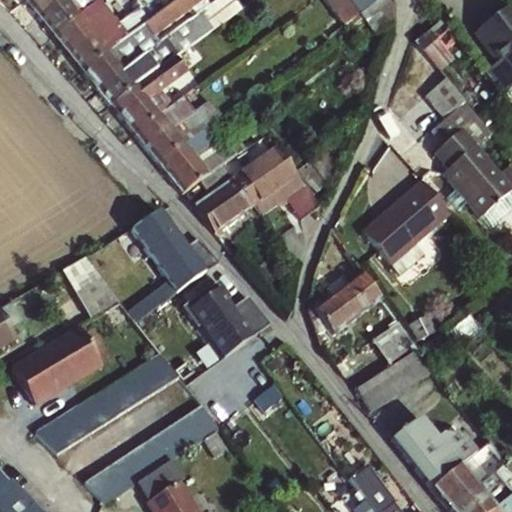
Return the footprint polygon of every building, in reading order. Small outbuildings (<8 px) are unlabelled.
[(37,19),(62,0),(25,0),(23,2),(37,19)] [(98,1),(99,0),(62,0),(37,19),(52,38),(98,1)] [(177,0),(148,22),(81,73),(97,93),(159,43),(154,37),(204,0),(177,0)] [(217,0),(197,15),(159,43),(97,93),(110,107),(172,59),(240,9),(233,0),(217,0)] [(350,0),(362,13),(377,0),(350,0)] [(359,15),(358,15),(373,36),(392,22),(391,9),(385,0),(379,0),(362,13),(359,15)] [(98,1),(52,38),(81,73),(148,22),(138,8),(117,25),(98,1)] [(484,74),(501,96),(511,87),(511,9),(506,2),(481,22),(484,26),(474,34),(498,63),(484,74)] [(441,21),(414,43),(437,72),(451,61),(443,52),(457,41),(452,35),(441,21)] [(182,72),(172,59),(110,107),(134,137),(159,116),(173,106),(159,89),(182,72)] [(424,98),(444,122),(464,105),(445,81),(424,98)] [(236,103),(229,108),(239,121),(246,115),(236,103)] [(431,133),(444,149),(437,154),(450,171),(444,175),(457,191),(449,198),(460,211),(468,205),(491,233),(511,214),(511,189),(479,150),(492,139),(478,121),(464,105),(444,122),(431,133)] [(159,116),(134,137),(157,165),(182,144),(159,116)] [(184,129),(191,137),(204,126),(198,118),(184,129)] [(227,147),(209,123),(204,126),(191,137),(182,144),(157,165),(181,194),(197,183),(222,166),(240,153),(233,143),(227,147)] [(253,206),(261,217),(285,201),(301,223),(318,210),(293,177),(274,151),(269,155),(233,180),(253,206)] [(222,166),(197,183),(208,197),(193,208),(214,233),(253,206),(233,180),(222,166)] [(420,184),(388,211),(393,218),(366,241),(390,269),(451,219),(420,184)] [(393,218),(388,211),(360,234),(366,241),(393,218)] [(184,248),(156,214),(127,232),(172,295),(214,264),(197,239),(184,248)] [(116,303),(83,259),(59,274),(89,319),(116,303)] [(326,289),(332,297),(340,308),(336,311),(347,326),(381,301),(355,267),(342,278),(326,289)] [(139,321),(171,298),(162,287),(130,309),(139,321)] [(188,311),(222,358),(262,329),(243,301),(226,312),(221,304),(225,301),(217,290),(188,311)] [(313,312),(332,338),(347,326),(336,311),(340,308),(332,297),(313,312)] [(118,305),(93,320),(107,345),(136,328),(118,305)] [(0,313),(0,352),(17,342),(0,313)] [(397,324),(372,344),(388,365),(414,346),(397,324)] [(78,329),(11,369),(33,407),(101,367),(78,329)] [(412,355),(355,390),(370,413),(427,378),(412,355)] [(159,356),(35,436),(56,456),(177,380),(159,356)] [(84,485),(104,505),(135,485),(169,462),(219,430),(199,406),(84,485)] [(442,438),(436,442),(420,420),(391,439),(431,489),(469,459),(476,453),(463,437),(442,438)] [(486,480),(469,459),(431,489),(450,511),(493,511),(511,497),(511,475),(504,465),(486,480)] [(169,462),(135,485),(148,505),(179,486),(183,483),(169,462)] [(367,504),(373,511),(400,511),(365,466),(348,479),(367,504)] [(0,511),(41,511),(11,482),(7,485),(0,478),(0,511)] [(147,506),(151,511),(195,511),(179,486),(148,505),(147,506)] [(510,511),(511,511),(511,497),(493,511),(510,511)]
